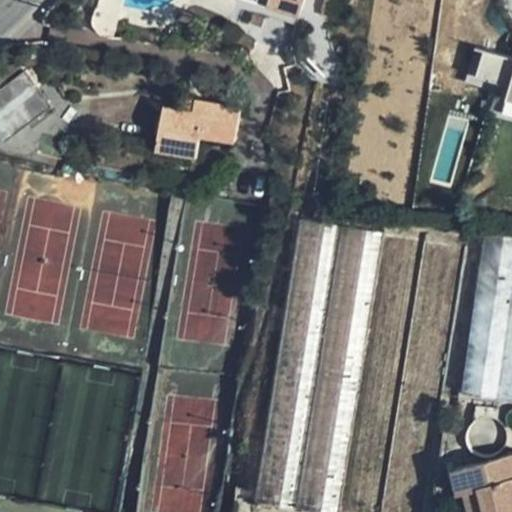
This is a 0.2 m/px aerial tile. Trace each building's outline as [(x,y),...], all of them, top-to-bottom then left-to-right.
[(275,1),(273,0),(242,0),(241,5),(272,13),(274,5),(275,1)] [(308,0),(273,0),(275,1),(274,5),(304,14),(308,0)] [(235,23),(267,26),(272,13),(241,5),(235,23)] [(301,23),(304,14),(274,5),(272,13),(301,23)] [(511,45),(480,38),(471,79),(510,87),(505,111),(511,112),(511,45)] [(123,87),(123,65),(85,67),(85,87),(123,87)] [(27,77),(0,98),(0,122),(11,136),(30,121),(33,125),(52,109),(27,77)] [(196,117),(197,107),(188,105),(186,116),(196,117)] [(241,113),(197,107),(196,117),(186,116),(164,112),(158,156),(198,162),(200,144),(235,149),(241,113)] [(11,136),(0,122),(0,136),(8,146),(33,125),(30,121),(11,136)] [(285,511),(424,511),(464,248),(298,218),(250,506),(285,511)] [(511,511),(511,455),(472,466),(485,511),(511,511)]
